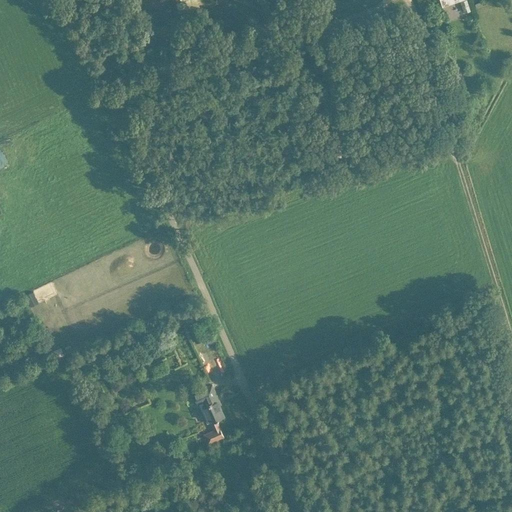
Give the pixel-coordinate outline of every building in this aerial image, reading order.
[(197,0),(174,0),(179,13),(199,6),(197,0)] [(14,149),(6,152),(10,165),(19,162),(14,149)] [(191,331),(196,342),(205,337),(200,327),(191,331)] [(219,399),(212,384),(194,393),(198,403),(199,403),(208,423),(224,415),(217,400),(219,399)] [(226,436),(222,426),(205,433),(207,437),(204,439),(207,445),(226,436)]
